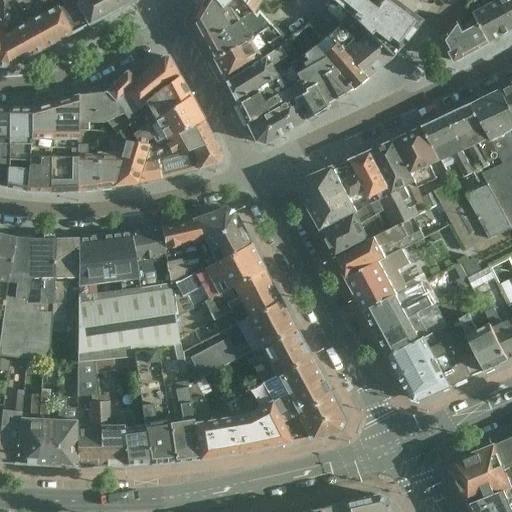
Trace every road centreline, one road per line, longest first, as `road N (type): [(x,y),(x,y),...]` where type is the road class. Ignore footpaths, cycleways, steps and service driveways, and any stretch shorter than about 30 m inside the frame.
road 1 (secondary): [(0,499),(137,501),(238,488),(396,443)]
road 2 (residential): [(396,443),(248,174)]
road 3 (residential): [(0,206),(67,212),(159,201),(248,174)]
road 4 (residential): [(0,86),(67,78),(171,19)]
road 5 (residential): [(248,174),(171,19)]
road 6 (residential): [(359,125),(511,54)]
road 7 (residential): [(359,125),(451,0)]
road 8 (tertiary): [(396,443),(511,392)]
road 9 (residential): [(248,174),(359,125)]
